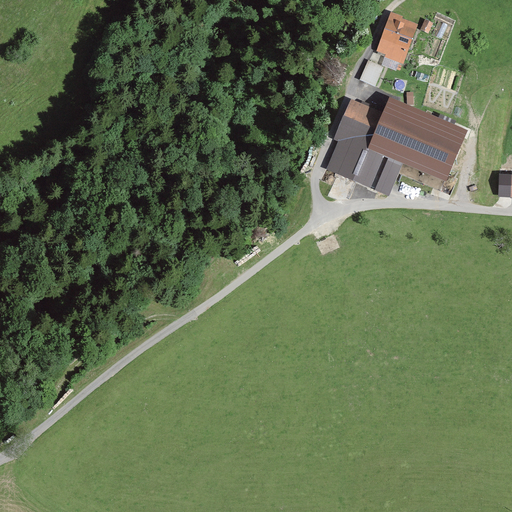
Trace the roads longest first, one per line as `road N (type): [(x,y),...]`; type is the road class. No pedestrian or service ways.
road 1 (residential): [(0,458),(327,218),(379,205),(511,211)]
road 2 (track): [(327,218),(318,170),(363,59),(401,0)]
road 3 (track): [(184,319),(146,320),(79,365),(48,405),(46,424)]
